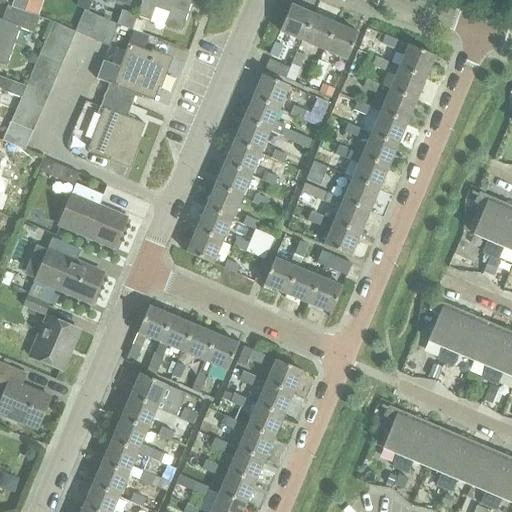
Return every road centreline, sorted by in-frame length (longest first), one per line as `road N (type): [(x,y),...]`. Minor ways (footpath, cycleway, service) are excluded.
road 1 (residential): [(481,33),(348,354)]
road 2 (residential): [(144,267),(251,0)]
road 3 (residential): [(35,511),(144,267)]
road 4 (residential): [(348,354),(144,267)]
road 5 (residential): [(281,511),(348,354)]
road 6 (residential): [(511,432),(397,382)]
